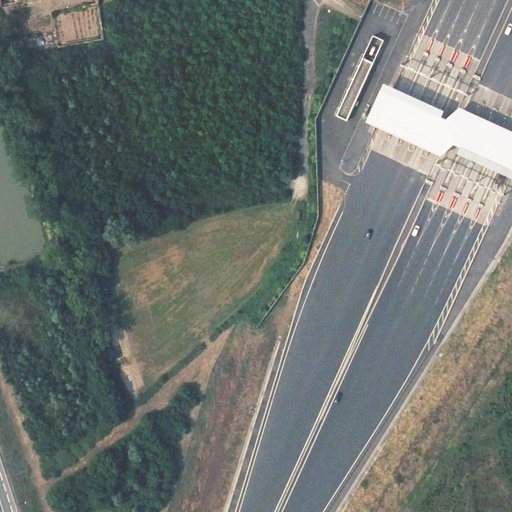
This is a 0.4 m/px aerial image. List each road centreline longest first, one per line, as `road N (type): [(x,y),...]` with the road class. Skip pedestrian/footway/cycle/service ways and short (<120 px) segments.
road 1 (motorway): [(471,0),(359,244),(255,511)]
road 2 (motorway): [(304,511),(511,89)]
road 3 (unclassified): [(305,184),(308,0)]
